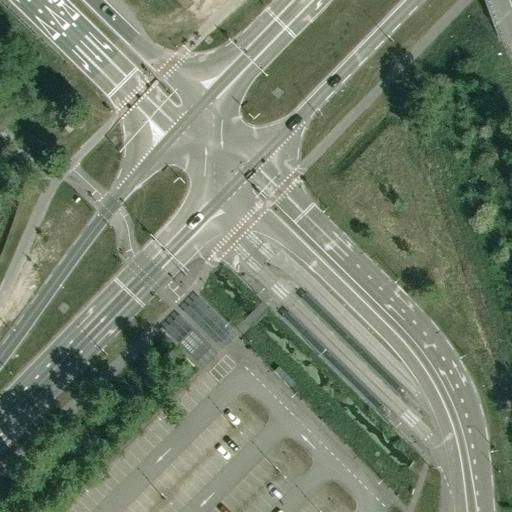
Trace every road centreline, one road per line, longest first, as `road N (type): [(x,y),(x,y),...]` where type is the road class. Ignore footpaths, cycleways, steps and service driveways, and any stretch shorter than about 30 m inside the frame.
road 1 (unclassified): [(486,511),(474,408),(437,340),(257,157)]
road 2 (unclassified): [(228,187),(419,370),(447,425),(460,511)]
road 3 (secondary): [(0,425),(228,187)]
road 4 (secondary): [(175,132),(109,205),(0,357)]
road 5 (secondary): [(257,157),(414,0)]
road 6 (motorway): [(35,0),(175,132)]
road 7 (motorway): [(201,104),(92,0)]
road 8 (secondary): [(302,0),(201,104)]
